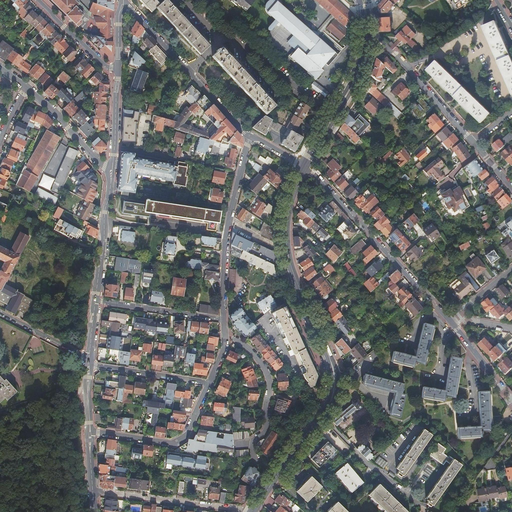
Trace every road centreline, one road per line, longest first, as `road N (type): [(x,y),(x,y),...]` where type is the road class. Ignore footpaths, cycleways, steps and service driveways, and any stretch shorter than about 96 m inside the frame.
road 1 (tertiary): [(253,511),(335,386),(286,245),(287,212),(303,167)]
road 2 (residential): [(303,167),(449,324)]
road 3 (residential): [(121,0),(251,135)]
road 4 (residential): [(92,490),(247,511)]
road 5 (residential): [(208,382),(176,441),(89,430)]
road 6 (residential): [(472,140),(366,32)]
road 7 (residential): [(232,337),(268,377),(266,429),(253,442),(258,460)]
road 8 (residential): [(223,319),(95,300)]
road 9 (residential): [(95,300),(111,173)]
road 10 (tertiary): [(357,0),(357,60),(328,121)]
road 11 (residential): [(251,135),(223,254)]
road 12 (residential): [(88,364),(208,382)]
